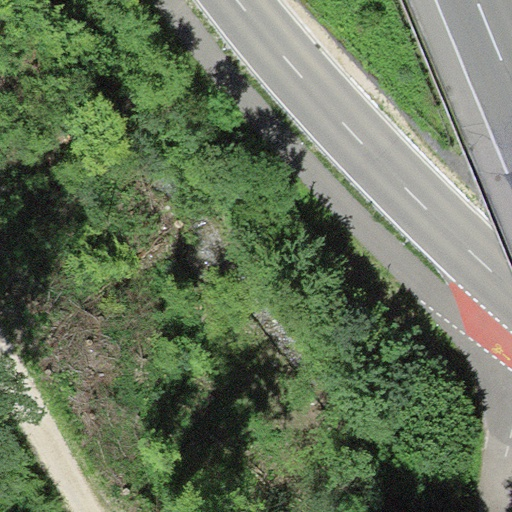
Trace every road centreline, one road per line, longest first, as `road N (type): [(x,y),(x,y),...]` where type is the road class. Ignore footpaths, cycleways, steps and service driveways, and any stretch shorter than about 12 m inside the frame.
road 1 (tertiary): [(511,286),(324,104),(242,0)]
road 2 (track): [(90,511),(0,347)]
